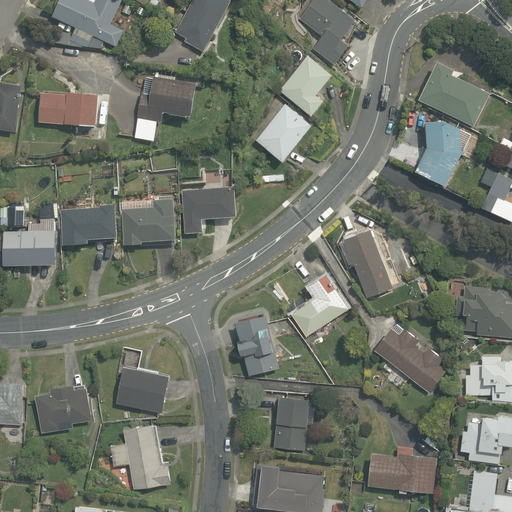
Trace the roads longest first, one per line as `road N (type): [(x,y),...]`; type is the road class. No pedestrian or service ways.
road 1 (residential): [(185,299),(220,435),(213,511)]
road 2 (tertiary): [(342,182),(276,242),(185,299)]
road 3 (residential): [(511,272),(342,182)]
road 4 (tertiary): [(185,299),(99,322),(0,332)]
road 5 (tertiary): [(430,0),(395,37),(361,151)]
road 6 (residential): [(361,151),(511,229)]
